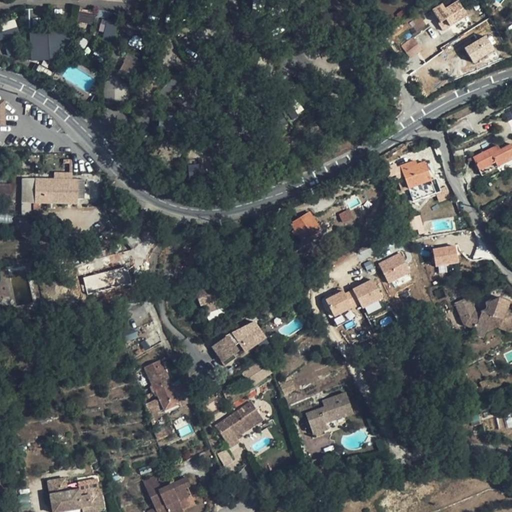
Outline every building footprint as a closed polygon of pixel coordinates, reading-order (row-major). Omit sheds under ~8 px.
[(467,16),(458,2),(445,10),(442,4),(433,11),(441,23),(446,20),(450,26),(467,16)] [(81,11),(78,20),(91,24),(94,15),(81,11)] [(450,26),(446,20),(441,23),(438,25),(443,31),(450,26)] [(0,27),(0,41),(20,35),(15,23),(0,27)] [(29,35),(30,60),(66,59),(65,33),(29,35)] [(464,47),(473,63),(495,51),(487,35),(464,47)] [(415,37),(402,46),(410,59),(424,51),(415,37)] [(120,74),(134,78),(140,58),(126,54),(120,74)] [(511,159),(511,144),(500,150),(497,146),(473,158),(481,175),(511,159)] [(431,180),(424,162),(417,165),(409,168),(408,164),(401,166),(404,177),(398,179),(402,191),(408,189),(413,201),(436,193),(447,189),(446,186),(439,189),(436,179),(431,180)] [(208,163),(188,165),(189,178),(209,176),(208,163)] [(394,165),(392,165),(390,166),(388,167),(387,169),(388,172),(388,174),(390,175),(392,176),(395,175),(396,174),(398,173),(398,170),(398,168),(396,166),(394,165)] [(99,179),(66,179),(23,178),(22,203),(33,203),(33,210),(39,210),(39,203),(50,203),(77,204),(77,198),(99,198),(99,179)] [(12,184),(0,183),(0,196),(12,197),(12,184)] [(450,197),(447,189),(436,193),(438,201),(450,197)] [(321,230),(310,212),(291,223),(297,233),(302,242),(321,230)] [(323,233),(321,230),(302,242),(304,245),(323,233)] [(456,245),(433,248),(435,266),(458,263),(456,245)] [(401,251),(377,262),(387,283),(411,272),(401,251)] [(83,275),(86,291),(128,284),(126,269),(83,275)] [(374,278),(325,298),(333,317),(360,305),(362,309),(383,301),(374,278)] [(200,302),(215,295),(212,287),(211,282),(195,287),(200,302)] [(215,295),(200,302),(204,312),(224,305),(220,294),(215,296),(215,295)] [(253,303),(250,294),(237,301),(240,310),(253,303)] [(509,302),(499,298),(486,304),(487,308),(487,309),(486,311),(480,313),(479,313),(477,313),(475,311),(460,317),(463,325),(475,330),(473,335),(483,339),(486,333),(497,328),(499,329),(509,333),(511,326),(511,312),(506,310),(509,302)] [(262,333),(254,321),(232,332),(236,337),(232,340),(228,335),(212,347),(218,356),(217,356),(224,366),(236,358),(233,354),(238,351),(234,346),(239,343),(245,352),(257,343),(254,339),(262,333)] [(265,338),(262,333),(254,339),(257,343),(265,338)] [(162,364),(160,360),(145,367),(144,368),(147,373),(148,372),(156,391),(165,411),(180,405),(182,403),(176,391),(174,392),(162,364)] [(241,374),(253,388),(268,375),(256,361),(241,374)] [(295,390),(292,381),(280,385),(284,394),(295,390)] [(353,413),(346,393),(322,401),(324,408),(306,414),(313,434),(328,429),(326,423),(342,416),(343,417),(353,413)] [(261,417),(252,402),(216,426),(230,447),(239,441),(236,437),(253,425),(254,425),(253,422),(261,417)] [(477,420),(475,414),(469,415),(471,422),(472,430),(478,428),(477,420)] [(263,419),(261,417),(253,422),(254,425),(263,419)] [(168,435),(164,427),(155,431),(159,439),(168,435)] [(161,489),(155,476),(143,481),(155,508),(157,511),(181,511),(184,511),(183,509),(179,501),(189,496),(185,488),(190,486),(186,478),(161,489)] [(67,491),(65,478),(47,481),(52,511),(60,511),(82,508),(82,511),(99,511),(99,509),(99,505),(103,504),(100,489),(79,493),(78,490),(67,491)] [(189,496),(179,501),(183,509),(196,504),(192,495),(189,496)]
